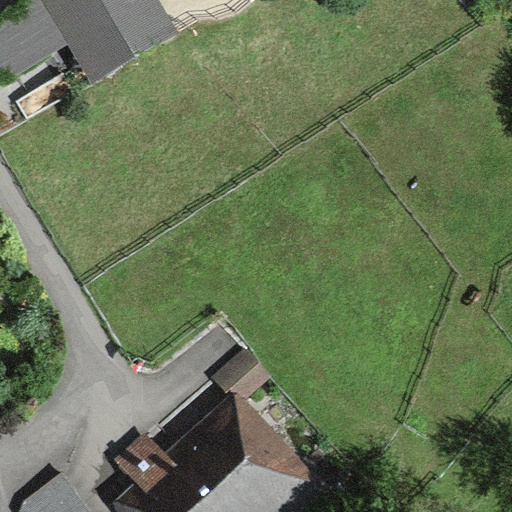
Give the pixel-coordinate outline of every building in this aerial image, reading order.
[(168,41),(143,0),(44,0),(0,26),(0,70),(5,79),(70,42),(95,84),(168,41)] [(67,95),(56,77),(13,104),(24,122),(67,95)] [(244,352),(214,376),(233,400),(263,376),(244,352)] [(114,511),(273,511),(303,485),(228,406),(165,466),(142,441),(122,460),(145,484),(114,511)] [(78,511),(57,485),(23,511),(78,511)]
